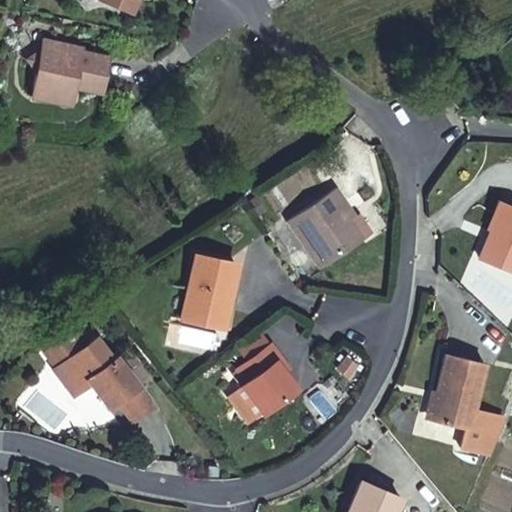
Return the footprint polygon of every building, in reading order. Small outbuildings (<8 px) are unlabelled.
[(58,40),(42,38),(18,55),(26,67),(28,92),(48,91),(67,80),(70,82),(97,85),(101,49),(59,43),(58,40)] [(492,189),(454,177),(445,206),(450,208),(442,233),(476,244),(484,216),(492,189)] [(317,262),(358,233),(345,214),(350,211),(332,184),(285,216),(317,262)] [(509,194),(492,189),(484,216),(501,221),(509,194)] [(178,317),(220,326),(227,295),(224,294),(231,263),(191,255),(178,317)] [(64,334),(58,339),(70,354),(76,349),(64,334)] [(85,379),(90,384),(107,406),(114,400),(133,384),(111,357),(108,360),(90,337),(76,349),(70,354),(58,339),(39,354),(69,391),(85,379)] [(249,377),(242,383),(262,410),(297,385),(277,357),(284,352),(273,337),(239,362),(249,377)] [(436,422),(459,364),(449,360),(426,418),(436,422)] [(482,372),(459,364),(436,422),(459,431),(452,450),(476,458),(489,426),(465,417),(482,372)] [(69,391),(74,397),(90,384),(85,379),(69,391)] [(133,384),(114,400),(130,420),(149,404),(133,384)] [(489,426),(476,458),(481,461),(495,428),(489,426)] [(391,511),(396,502),(366,490),(357,511),(391,511)]
